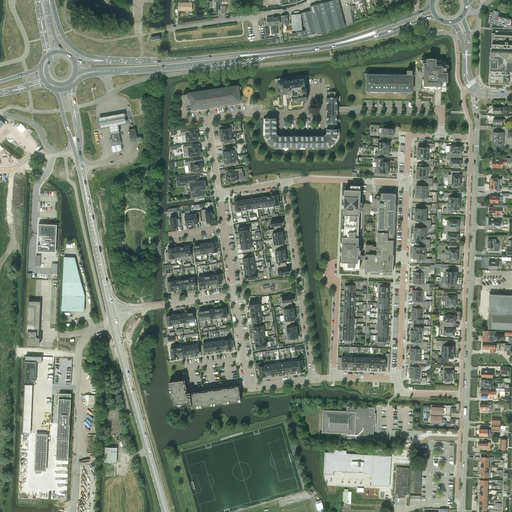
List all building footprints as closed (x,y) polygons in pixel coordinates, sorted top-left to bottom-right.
[(188,0),(189,3),(179,3),(179,10),(191,10),(192,3),(191,3),(191,0),(188,0)] [(495,11),(492,24),(496,25),(504,27),(510,29),(511,22),(511,20),(511,18),(507,18),(508,14),(495,11)] [(271,33),(274,33),(272,17),(266,18),(267,26),(270,26),(271,29),(270,29),(271,33)] [(490,51),(488,81),(488,84),(511,84),(511,35),(495,35),(495,33),(492,33),(491,51),(490,51)] [(412,70),(412,91),(415,91),(419,91),(422,92),(423,92),(434,92),(437,92),(440,92),(441,92),(445,92),(446,92),(447,59),(446,59),(444,59),(422,59),(422,70),(417,70),(415,70),(412,70)] [(364,74),(364,75),(365,75),(365,76),(366,76),(366,86),(366,92),(370,92),(370,91),(378,91),(378,93),(385,93),(385,91),(393,91),(393,93),(400,93),(400,91),(408,91),(408,93),(412,93),(412,91),(412,70),(407,70),(407,73),(407,74),(406,74),(396,73),(366,73),(365,73),(364,73),(364,74)] [(291,93),(292,102),(307,100),(306,92),(306,87),(305,87),(304,79),(289,80),(279,82),(280,95),(283,94),(291,93)] [(240,104),(237,89),(240,89),(240,86),(182,95),(183,100),(186,100),(187,101),(191,101),(192,111),(240,104)] [(330,92),(326,92),(326,107),(332,107),(337,107),(337,97),(335,97),(335,92),(333,92),(332,92),(330,92)] [(326,129),(335,129),(335,125),(335,124),(337,124),(337,113),(332,113),(332,111),(332,107),(326,107),(326,111),(326,129)] [(110,135),(120,133),(119,127),(126,125),(124,114),(98,119),(101,130),(109,129),(110,135)] [(269,143),(277,135),(276,134),(276,118),(265,118),(265,135),(266,137),(267,139),(268,141),(269,143)] [(219,132),(219,135),(231,134),(230,128),(233,128),(232,124),(220,126),(220,129),(219,129),(220,132),(219,132)] [(137,141),(135,128),(129,129),(131,142),(137,141)] [(394,132),(394,128),(390,128),(380,128),(380,133),(379,133),(379,137),(392,138),(392,134),(393,134),(393,132),(394,132)] [(337,129),(335,129),(326,129),(326,134),(325,135),(333,143),(335,141),(336,139),(337,137),(337,135),(337,129)] [(181,136),(182,142),(185,142),(190,141),(191,142),(194,141),(194,140),(198,140),(197,133),(195,134),(194,130),(183,131),(180,132),(181,136)] [(111,138),(111,139),(110,139),(111,146),(121,144),(121,141),(119,133),(119,131),(117,131),(110,133),(111,138)] [(503,132),(503,131),(499,131),(499,132),(492,132),(492,137),(491,137),(491,144),(497,144),(496,152),(502,153),(503,132)] [(232,139),(231,134),(219,135),(220,139),(221,141),(222,141),(222,144),(235,142),(235,139),(232,139)] [(284,147),(284,136),(278,136),(277,135),(269,143),(271,144),(273,146),(275,146),(277,147),(284,147)] [(332,144),(333,143),(325,135),(324,136),(319,136),(319,147),(325,147),(327,146),(330,145),(332,144)] [(297,147),(297,136),(284,136),(284,147),(297,147)] [(297,136),(297,147),(307,147),(308,147),(308,136),(307,136),(297,136)] [(308,147),(319,147),(319,136),(308,136),(308,147)] [(378,142),(378,148),(389,148),(389,145),(389,142),(388,142),(388,139),(375,138),(375,142),(378,142)] [(416,149),(416,153),(430,153),(428,153),(428,148),(433,148),(433,144),(426,143),(426,147),(417,147),(417,149),(416,149)] [(447,152),(446,156),(459,156),(459,153),(461,153),(461,146),(457,146),(458,144),(454,144),(454,146),(449,146),(449,152),(447,152)] [(199,148),(197,149),(196,145),(182,147),(183,151),(187,151),(187,157),(193,156),(193,157),(197,156),(196,155),(200,155),(199,148)] [(222,154),(223,158),(236,156),(235,150),(236,150),(236,146),(223,148),(224,152),(223,152),(223,154),(222,154)] [(389,151),(389,148),(378,148),(377,153),(374,153),(374,157),(387,157),(387,154),(388,154),(388,151),(389,151)] [(425,159),(425,163),(433,163),(433,159),(430,159),(430,153),(416,153),(416,157),(417,157),(417,159),(425,159)] [(224,161),(224,163),(225,163),(226,167),(238,165),(238,161),(237,161),(236,156),(223,158),(223,161),(224,161)] [(459,160),(459,156),(446,156),(446,160),(448,160),(448,166),(454,166),(453,168),(457,168),(457,166),(460,166),(461,160),(459,160)] [(375,162),(375,167),(388,167),(389,164),(388,164),(388,162),(387,162),(387,158),(374,158),(374,162),(375,162)] [(491,164),(491,165),(491,166),(491,167),(497,167),(502,167),(502,164),(506,164),(506,163),(510,163),(511,158),(506,158),(501,158),(501,159),(497,159),(497,158),(495,158),(495,159),(492,159),(492,163),(491,164)] [(201,163),(199,164),(199,160),(185,162),(185,166),(188,166),(189,172),(195,171),(195,172),(199,171),(199,170),(202,170),(201,163)] [(416,168),(416,172),(429,173),(430,167),(433,167),(433,163),(425,163),(425,166),(416,166),(416,168)] [(374,172),(374,176),(387,177),(387,173),(388,173),(388,171),(388,167),(375,167),(375,172),(374,172)] [(235,182),(234,180),(241,179),(240,173),(242,173),(241,168),(227,170),(228,174),(226,175),(227,181),(230,180),(231,183),(235,182)] [(460,184),(460,180),(460,175),(458,175),(459,171),(450,170),(450,174),(448,174),(447,185),(452,185),(452,187),(456,187),(456,185),(460,185),(460,184)] [(424,178),(424,182),(432,182),(432,178),(427,178),(428,173),(429,173),(416,172),(415,176),(416,176),(416,178),(424,178)] [(186,185),(186,188),(186,189),(187,190),(188,191),(189,191),(191,191),(192,197),(204,195),(204,189),(205,189),(204,181),(203,181),(204,182),(196,183),(195,176),(177,179),(178,186),(186,185)] [(415,187),(415,191),(429,192),(429,186),(432,186),(432,182),(424,182),(424,186),(416,185),(416,187),(415,187)] [(342,255),(342,261),(344,261),(344,266),(344,269),(344,270),(353,270),(353,269),(359,269),(360,259),(364,259),(364,269),(364,271),(365,271),(393,272),(393,271),(393,255),(394,255),(396,203),(395,203),(395,193),(381,193),(380,193),(380,197),(379,197),(379,196),(378,196),(378,195),(377,195),(377,196),(376,196),(376,197),(376,198),(374,198),(371,209),(372,209),(372,208),(378,208),(376,246),(372,246),(372,245),(366,245),(365,254),(365,253),(365,255),(360,255),(360,249),(362,211),(367,211),(368,208),(362,206),(362,205),(362,203),(359,202),(360,190),(360,189),(360,186),(350,185),(350,189),(350,190),(344,190),(344,214),(345,214),(345,219),(344,223),(344,228),(344,232),(344,236),(344,237),(343,237),(343,240),(342,255)] [(10,189),(8,224),(20,224),(22,190),(10,189)] [(429,192),(415,191),(415,195),(415,197),(424,197),(424,201),(431,202),(431,197),(427,197),(427,192),(429,192)] [(446,202),(446,203),(448,203),(460,203),(460,199),(459,199),(459,197),(451,197),(451,193),(444,192),(444,197),(448,197),(448,202),(446,202)] [(277,195),(272,196),(273,207),(279,206),(278,201),(280,201),(279,196),(277,197),(277,195)] [(498,196),(489,195),(489,202),(497,202),(497,204),(501,204),(502,197),(498,197),(498,196)] [(235,204),(232,205),(233,213),(242,212),(241,211),(240,200),(234,201),(235,204)] [(460,207),(460,203),(448,203),(446,203),(446,208),(443,208),(443,213),(450,213),(450,209),(459,209),(459,207),(460,207)] [(489,213),(492,213),(493,213),(492,216),(502,216),(502,213),(501,213),(501,207),(504,208),(505,205),(494,204),(494,207),(489,207),(489,213)] [(414,210),(414,214),(426,215),(426,209),(431,209),(431,205),(424,205),(423,208),(415,208),(415,210),(414,210)] [(205,210),(201,210),(203,222),(207,221),(207,223),(213,222),(212,219),(215,218),(214,214),(211,214),(211,211),(211,210),(205,211),(205,210)] [(199,212),(190,213),(192,224),(198,223),(198,222),(201,222),(199,212)] [(185,213),(181,213),(183,225),(186,224),(186,225),(192,224),(190,213),(185,214),(185,213)] [(423,220),(423,224),(430,224),(431,220),(426,220),(426,215),(414,214),(414,218),(414,220),(423,220)] [(170,221),(169,221),(170,224),(171,224),(171,228),(177,227),(177,225),(180,225),(180,219),(176,219),(175,217),(170,217),(170,221)] [(281,218),(270,220),(271,226),(274,226),(274,229),(281,228),(280,225),(282,225),(281,218)] [(444,225),(444,229),(456,230),(456,226),(458,226),(458,220),(455,220),(455,218),(451,218),(451,220),(446,219),(446,225),(444,225)] [(240,227),(238,227),(239,233),(249,231),(251,231),(250,226),(249,222),(246,223),(247,226),(246,226),(246,224),(240,225),(240,227)] [(38,224),(37,251),(55,252),(57,225),(38,224)] [(413,229),(413,233),(427,234),(427,228),(430,228),(430,224),(423,224),(423,228),(414,227),(414,229),(413,229)] [(274,229),(269,230),(270,234),(271,233),(272,239),(283,237),(282,231),(281,231),(281,228),(274,229)] [(456,234),(456,230),(444,229),(443,233),(446,233),(445,239),(450,240),(450,242),(454,242),(454,240),(458,240),(458,234),(456,234)] [(422,239),(422,243),(430,243),(430,239),(425,239),(425,234),(427,234),(413,233),(413,237),(414,237),(414,239),(422,239)] [(273,244),(271,245),(272,248),(283,247),(283,243),(284,243),(283,237),(272,239),(273,244)] [(488,247),(490,247),(490,250),(499,250),(499,243),(494,243),(494,239),(488,239),(488,247)] [(215,241),(210,242),(212,252),(212,253),(217,253),(217,251),(216,248),(218,248),(217,244),(216,244),(215,241)] [(250,242),(241,244),(241,246),(241,249),(242,249),(243,252),(254,251),(254,247),(252,247),(251,242),(250,242)] [(413,249),(412,252),(426,253),(425,253),(425,247),(430,247),(430,243),(422,243),(422,247),(413,247),(413,249)] [(457,259),(458,255),(457,255),(457,249),(455,249),(456,245),(447,245),(447,249),(445,249),(445,254),(446,254),(446,259),(449,259),(449,262),(453,262),(453,260),(457,260),(457,259)] [(283,247),(272,248),(272,249),(272,252),(274,251),(275,257),(286,255),(285,249),(284,250),(283,247)] [(168,252),(166,252),(167,261),(175,260),(175,258),(173,248),(168,249),(168,252)] [(426,258),(426,253),(412,252),(412,256),(413,256),(413,258),(421,259),(421,263),(431,263),(431,259),(426,258)] [(244,258),(243,258),(243,261),(243,264),(253,262),(255,262),(254,256),(252,257),(250,257),(250,254),(243,255),(244,258)] [(275,263),(274,263),(274,266),(286,265),(285,261),(286,261),(286,256),(286,255),(275,257),(275,258),(275,263)] [(64,257),(64,259),(61,310),(83,311),(83,304),(84,304),(85,296),(75,258),(64,257)] [(498,269),(498,266),(501,266),(501,261),(498,261),(498,260),(493,260),(493,262),(489,261),(488,269),(498,269)] [(286,265),(274,266),(275,268),(275,270),(276,269),(277,275),(281,275),(282,276),(286,276),(286,274),(289,274),(288,267),(286,267),(286,266),(286,265)] [(413,272),(413,277),(425,278),(428,278),(428,273),(430,273),(430,269),(434,270),(435,265),(431,265),(430,266),(424,266),(424,269),(415,268),(415,272),(413,272)] [(441,267),(441,271),(444,271),(443,277),(457,278),(457,274),(456,274),(456,272),(448,271),(448,267),(441,267)] [(216,272),(215,272),(215,273),(215,275),(216,283),(222,283),(221,280),(224,280),(223,273),(221,274),(218,274),(217,273),(216,272)] [(255,273),(245,274),(246,280),(248,280),(248,281),(253,281),(253,279),(256,279),(257,278),(256,273),(255,273)] [(415,283),(415,286),(429,287),(430,283),(424,283),(425,278),(413,277),(413,283),(415,283)] [(440,282),(440,287),(447,287),(447,283),(456,283),(456,281),(457,281),(457,278),(443,277),(442,277),(442,283),(440,282)] [(344,285),(344,289),(345,289),(345,291),(356,291),(356,285),(358,285),(358,282),(354,281),(346,281),(346,285),(344,285)] [(377,283),(377,292),(388,292),(388,290),(389,290),(389,287),(386,287),(386,283),(377,283)] [(413,290),(413,295),(424,296),(424,291),(429,291),(429,287),(415,286),(415,290),(413,290)] [(443,295),(443,300),(444,301),(444,306),(447,306),(447,308),(451,308),(452,306),(455,306),(455,305),(456,305),(456,301),(455,301),(456,295),(454,295),(454,292),(443,291),(443,295)] [(511,294),(489,294),(488,328),(511,329),(511,294)] [(281,302),(280,303),(280,306),(292,305),(291,301),(293,301),(292,295),(281,297),(281,302)] [(414,301),(414,304),(429,305),(429,301),(424,301),(424,296),(413,295),(412,301),(414,301)] [(26,346),(38,346),(40,301),(27,301),(26,346)] [(412,308),(412,313),(423,314),(424,309),(429,309),(429,305),(414,304),(414,308),(412,308)] [(292,305),(280,306),(281,307),(288,305),(288,308),(282,309),(283,315),(294,314),(293,308),(292,308),(292,305)] [(423,319),(423,314),(412,313),(412,319),(413,319),(413,323),(428,323),(428,319),(423,319)] [(440,321),(440,325),(453,325),(453,321),(455,321),(455,315),(451,315),(451,313),(448,313),(448,315),(442,315),(442,321),(440,321)] [(284,321),(283,321),(283,324),(295,323),(294,320),(295,319),(294,314),(283,315),(284,321)] [(295,323),(283,324),(284,328),(285,328),(286,333),(297,332),(296,326),(295,326),(295,323)] [(411,330),(411,336),(422,336),(423,331),(428,331),(430,331),(431,326),(428,326),(414,325),(414,327),(413,327),(413,330),(411,330)] [(453,329),(453,325),(440,325),(440,329),(442,329),(442,335),(447,335),(447,337),(450,337),(451,335),(454,335),(454,329),(453,329)] [(287,339),(285,339),(286,343),(297,341),(297,338),(298,338),(297,332),(286,333),(287,339)] [(354,340),(354,334),(343,334),(343,336),(342,336),(342,339),(344,339),(344,343),(351,344),(351,340),(354,340)] [(375,344),(377,344),(377,346),(384,346),(384,341),(387,341),(387,338),(386,338),(386,335),(375,335),(375,344)] [(413,341),(412,345),(427,345),(427,342),(422,342),(422,336),(411,336),(411,341),(413,341)] [(230,338),(225,339),(226,349),(232,348),(231,347),(234,347),(233,340),(230,340),(230,338)] [(441,346),(440,352),(454,352),(454,348),(453,348),(454,346),(445,346),(445,341),(436,340),(436,346),(441,346)] [(482,349),(490,349),(490,352),(495,352),(495,344),(482,343),(482,349)] [(410,348),(410,354),(422,354),(422,349),(427,349),(427,345),(412,345),(412,348),(410,348)] [(437,361),(444,362),(447,362),(447,361),(446,361),(446,358),(453,358),(453,356),(454,356),(454,352),(440,352),(442,352),(442,357),(438,357),(437,361)] [(381,357),(380,368),(382,368),(385,368),(385,366),(389,367),(390,354),(386,353),(385,357),(381,357)] [(410,354),(410,359),(412,359),(412,363),(427,363),(427,360),(422,360),(422,354),(410,354)] [(338,357),(338,364),(342,365),(342,367),(345,367),(345,366),(347,366),(348,355),(342,355),(342,358),(338,357)] [(25,356),(24,380),(36,380),(37,361),(42,361),(42,356),(25,356)] [(410,366),(410,372),(421,372),(421,367),(426,367),(427,363),(412,363),(412,366),(410,366)] [(453,380),(453,376),(452,376),(453,370),(451,370),(451,366),(443,366),(443,369),(440,369),(440,375),(442,375),(441,380),(444,380),(444,382),(449,383),(449,380),(452,380),(453,380)] [(411,377),(411,381),(426,382),(426,378),(421,378),(421,372),(410,372),(409,377),(411,377)] [(182,380),(169,381),(170,391),(171,397),(173,397),(174,404),(187,402),(188,403),(188,406),(191,405),(191,408),(202,406),(214,404),(238,401),(241,400),(240,398),(240,396),(239,388),(238,386),(185,394),(183,379),(182,379),(182,380)] [(481,387),(489,387),(491,387),(491,384),(489,383),(489,381),(487,380),(487,379),(481,379),(481,387)] [(57,424),(56,460),(68,460),(71,394),(59,393),(57,424)] [(480,403),(480,409),(482,409),(482,412),(488,412),(491,412),(492,404),(488,404),(480,403)] [(323,410),(322,432),(338,433),(342,433),(342,437),(344,437),(344,438),(353,438),(353,437),(370,438),(371,427),(374,428),(374,425),(375,425),(376,413),(374,413),(374,407),(347,406),(347,411),(323,410)] [(105,447),(104,461),(117,462),(117,447),(105,447)] [(325,452),(323,474),(333,474),(333,471),(372,474),(371,485),(389,486),(391,456),(346,454),(346,451),(334,450),(334,453),(325,452)] [(404,494),(406,495),(409,468),(397,467),(394,494),(398,494),(398,497),(404,497),(404,494)]
